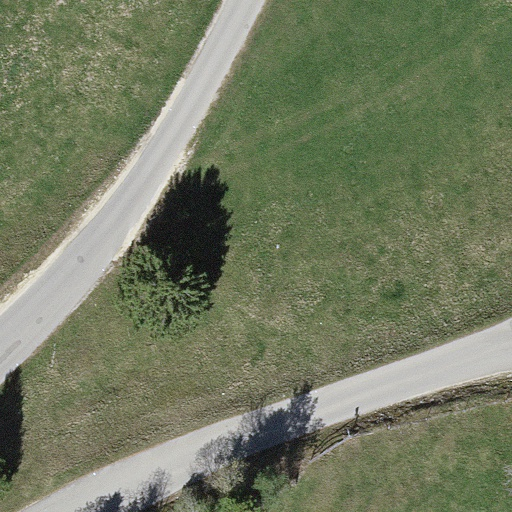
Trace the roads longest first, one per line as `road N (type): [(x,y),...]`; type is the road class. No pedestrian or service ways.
road 1 (unclassified): [(86,511),(228,448),(511,342)]
road 2 (unclassified): [(243,0),(166,147),(91,258),(0,347)]
